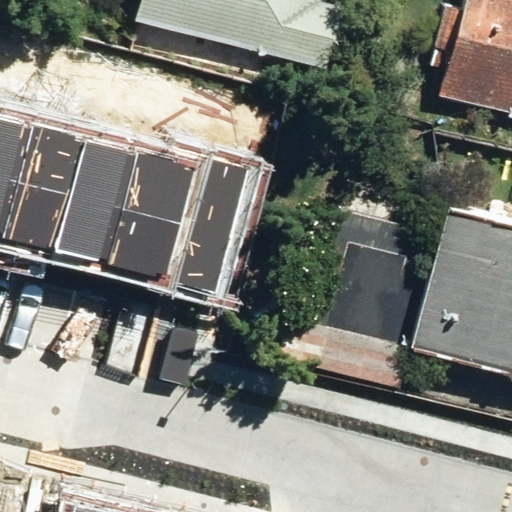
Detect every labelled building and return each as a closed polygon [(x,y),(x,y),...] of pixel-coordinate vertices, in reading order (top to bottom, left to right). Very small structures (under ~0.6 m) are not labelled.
[(117,0),(111,29),(318,75),(333,12),(306,6),(307,0),(117,0)] [(430,102),(511,121),(511,0),(449,0),(446,15),(434,12),(425,52),(440,57),(430,102)] [(38,125),(0,115),(0,235),(9,238),(38,125)] [(92,139),(38,125),(9,238),(63,251),(92,139)] [(146,153),(92,139),(63,251),(118,265),(146,153)] [(200,166),(146,153),(118,265),(172,279),(200,166)] [(204,153),(200,166),(172,279),(226,292),(258,167),(204,153)] [(351,208),(323,321),(511,370),(511,228),(447,212),(443,229),(351,208)] [(119,511),(79,501),(76,511),(119,511)]
